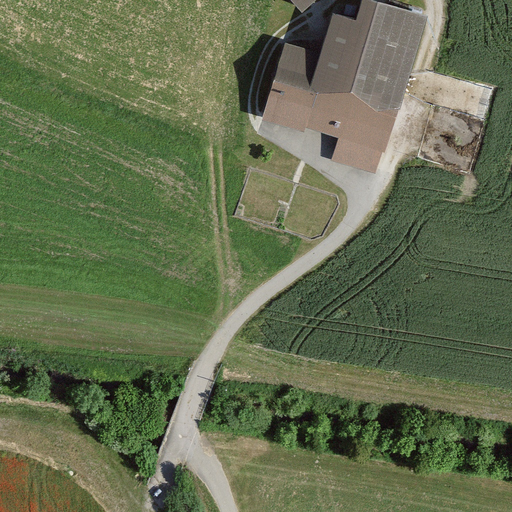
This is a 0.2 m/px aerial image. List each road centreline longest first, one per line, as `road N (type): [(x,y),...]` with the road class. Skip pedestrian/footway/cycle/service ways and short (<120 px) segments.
road 1 (track): [(368,184),(385,180),(436,12),(432,0)]
road 2 (track): [(330,0),(274,37),(252,108),(265,128)]
